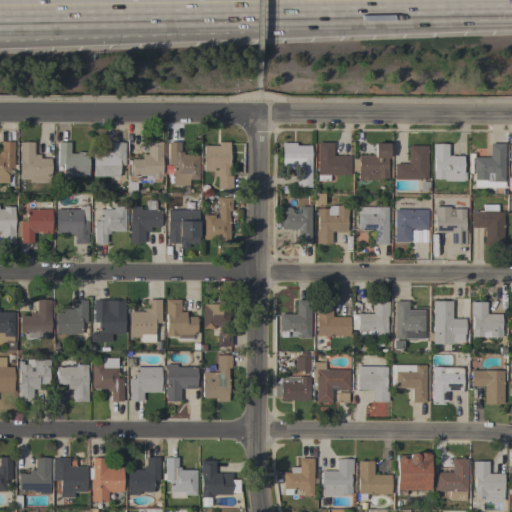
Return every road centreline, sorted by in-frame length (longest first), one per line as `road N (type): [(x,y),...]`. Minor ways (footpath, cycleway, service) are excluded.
road 1 (residential): [(0,427),(511,438)]
road 2 (residential): [(0,273),(511,275)]
road 3 (residential): [(258,115),(258,511)]
road 4 (residential): [(0,118),(258,115)]
road 5 (residential): [(258,115),(511,117)]
road 6 (motorway): [(284,13),(511,9)]
road 7 (motorway): [(0,31),(165,16)]
road 8 (motorway): [(0,19),(165,16)]
